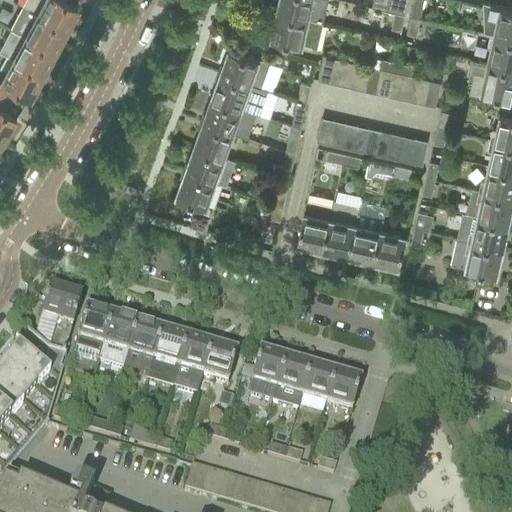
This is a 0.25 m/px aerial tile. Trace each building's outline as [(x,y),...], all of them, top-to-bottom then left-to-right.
[(24,0),(22,6),(35,13),(63,29),(64,27),(67,28),(72,19),(69,17),(75,6),(64,0),(24,0)] [(277,0),(275,12),(308,19),(311,0),(277,0)] [(327,0),(311,0),(308,19),(322,23),(327,0)] [(386,11),(388,0),(373,0),(372,8),(386,11)] [(388,0),(386,11),(395,13),(404,15),(407,0),(388,0)] [(414,0),(410,17),(420,19),(424,2),(414,0)] [(511,8),(500,6),(482,2),(484,32),(493,34),(511,38),(511,8)] [(22,6),(10,29),(21,34),(23,35),(51,51),(63,29),(35,13),(22,6)] [(308,19),(275,12),(275,13),(277,13),(274,24),(272,23),(269,38),(316,49),(322,23),(308,19)] [(395,13),(391,29),(401,31),(404,15),(395,13)] [(410,17),(407,33),(416,35),(420,19),(410,17)] [(10,29),(0,46),(0,51),(9,56),(39,73),(51,51),(23,35),(21,34),(10,29)] [(493,36),(487,63),(511,69),(511,38),(493,34),(493,36)] [(224,62),(220,73),(260,87),(269,62),(227,48),(222,62),(224,62)] [(0,93),(1,94),(7,85),(27,96),(33,85),(36,86),(41,77),(38,75),(39,73),(9,56),(0,72),(0,93)] [(317,81),(329,83),(334,60),(322,57),(317,81)] [(381,59),(379,67),(394,70),(396,63),(381,59)] [(511,69),(487,63),(469,59),(466,73),(472,74),(467,94),(496,101),(497,96),(511,99),(511,69)] [(329,83),(341,86),(346,62),(334,60),(329,83)] [(282,67),(269,62),(260,87),(266,89),(274,92),(282,67)] [(341,86),(352,89),(358,65),(346,62),(341,86)] [(396,63),(394,70),(411,74),(413,66),(396,63)] [(352,89),(364,91),(369,68),(358,65),(352,89)] [(364,91),(376,94),(381,70),(369,68),(364,91)] [(376,94),(387,96),(393,73),(381,70),(376,94)] [(215,83),(210,97),(241,108),(256,113),(258,114),(266,89),(260,87),(220,73),(217,84),(215,83)] [(387,96),(399,99),(404,76),(393,73),(387,96)] [(399,99),(411,102),(416,78),(404,76),(399,99)] [(411,102),(423,104),(428,81),(416,78),(411,102)] [(428,81),(423,104),(434,107),(440,84),(428,81)] [(300,84),(296,100),(306,102),(310,86),(300,84)] [(274,92),(266,89),(258,114),(269,118),(278,93),(274,92)] [(0,137),(0,138),(2,136),(4,138),(11,129),(8,127),(15,117),(0,106),(0,95),(1,94),(0,93),(0,137)] [(207,112),(203,122),(232,133),(247,138),(256,113),(241,108),(210,97),(205,111),(207,112)] [(296,100),(290,125),(300,127),(306,102),(296,100)] [(440,111),(436,128),(446,130),(450,114),(440,111)] [(492,129),(489,140),(492,141),(511,145),(511,117),(498,114),(495,130),(492,129)] [(321,118),(316,142),(319,143),(328,145),(333,120),(321,118)] [(333,120),(328,145),(339,147),(345,123),(333,120)] [(197,132),(192,146),(224,157),(232,133),(203,122),(199,133),(197,132)] [(345,123),(339,147),(351,150),(357,126),(345,123)] [(357,126),(351,150),(363,153),(368,128),(357,126)] [(368,128),(363,153),(375,155),(380,131),(368,128)] [(436,128),(433,144),(443,146),(446,130),(436,128)] [(380,131),(375,155),(386,158),(392,134),(380,131)] [(392,134),(386,158),(398,161),(404,136),(392,134)] [(288,135),(285,151),(294,153),(298,137),(288,135)] [(404,136),(398,161),(410,163),(415,139),(404,136)] [(415,139),(410,163),(422,166),(427,144),(427,142),(415,139)] [(490,151),(487,166),(511,171),(511,145),(492,141),(489,140),(487,150),(490,151)] [(189,160),(185,171),(215,182),(226,186),(235,161),(224,157),(192,146),(187,160),(189,160)] [(294,153),(285,151),(281,167),(290,169),(294,153)] [(327,151),(325,160),(342,164),(344,154),(327,151)] [(344,154),(342,164),(358,168),(360,158),(344,154)] [(369,160),(365,176),(371,178),(376,172),(392,175),(395,166),(369,160)] [(429,163),(425,178),(435,181),(439,165),(429,163)] [(395,166),(392,175),(409,179),(411,169),(395,166)] [(478,190),(481,191),(482,191),(511,198),(511,197),(511,171),(487,166),(483,180),(480,180),(478,190)] [(215,182),(185,171),(182,182),(180,182),(175,196),(207,207),(215,182)] [(425,178),(422,194),(432,196),(435,181),(425,178)] [(277,186),(273,202),(283,205),(286,188),(277,186)] [(471,189),(466,215),(475,217),(477,217),(508,224),(511,210),(509,209),(511,198),(482,191),(481,191),(478,190),(471,189)] [(311,246),(322,248),(332,207),(306,201),(296,244),(311,247),(311,246)] [(333,252),(347,255),(357,212),(359,207),(333,201),(332,207),(322,248),(333,251),(333,252)] [(283,205),(273,202),(269,219),(279,221),(283,205)] [(362,257),(373,259),(380,228),(382,218),(357,212),(347,255),(361,259),(362,257)] [(417,213),(413,229),(423,231),(427,215),(417,213)] [(465,214),(459,239),(500,249),(503,238),(504,238),(508,224),(477,217),(475,217),(466,215),(465,214)] [(380,228),(373,259),(384,262),(384,263),(398,267),(406,235),(380,228)] [(423,231),(413,229),(410,245),(419,247),(423,231)] [(457,239),(455,238),(449,265),(496,275),(499,261),(498,261),(500,249),(457,239)] [(47,351),(62,356),(78,299),(47,290),(47,292),(46,292),(39,301),(42,304),(41,308),(42,308),(39,318),(54,322),(46,351),(47,351)] [(70,355),(96,363),(109,318),(99,315),(99,314),(84,309),(70,355)] [(54,322),(39,318),(32,341),(41,349),(46,351),(54,322)] [(96,363),(121,370),(122,368),(125,357),(135,324),(120,320),(120,321),(109,318),(96,363)] [(125,357),(122,368),(146,376),(150,364),(159,333),(148,330),(148,328),(135,324),(125,357)] [(155,381),(170,386),(184,339),(170,335),(170,336),(159,333),(150,364),(146,376),(156,378),(155,381)] [(194,396),(200,379),(209,348),(198,344),(198,343),(184,339),(170,386),(170,389),(194,396)] [(220,351),(209,348),(200,379),(225,386),(228,378),(232,363),(235,354),(220,350),(220,351)] [(13,349),(1,364),(33,392),(46,377),(13,349)] [(44,361),(59,366),(62,356),(47,351),(44,361)] [(249,385),(246,395),(271,403),(274,392),(284,361),(273,358),(273,357),(272,356),(258,352),(253,371),(249,383),(249,385)] [(271,403),(271,404),(296,412),(300,400),(299,400),(309,367),(295,363),(295,364),(284,361),(274,392),(271,403)] [(1,364),(0,364),(0,390),(20,407),(33,392),(1,364)] [(300,400),(324,407),(333,376),(322,373),(323,371),(309,367),(299,400),(300,400)] [(249,383),(253,371),(243,368),(239,380),(249,383)] [(333,376),(324,407),(350,414),(359,382),(345,378),(344,379),(333,376)] [(0,390),(0,416),(7,422),(20,407),(0,390)] [(232,400),(220,397),(217,409),(229,413),(232,400)] [(54,411),(52,420),(68,425),(71,416),(54,411)] [(89,421),(87,430),(102,435),(105,426),(89,421)] [(105,426),(102,435),(118,440),(121,431),(105,426)] [(204,437),(220,442),(223,433),(206,428),(204,437)] [(139,431),(135,445),(151,450),(154,439),(139,431)] [(223,433),(220,442),(236,447),(239,438),(223,433)] [(154,439),(151,450),(170,455),(173,446),(159,442),(154,439)] [(265,455),(281,460),(284,451),(268,446),(265,455)] [(284,451),(281,460),(297,465),(299,455),(284,451)] [(318,461),(315,470),(331,475),(333,466),(318,461)] [(182,490),(193,494),(200,471),(188,467),(182,490)] [(193,494),(205,497),(212,474),(200,471),(193,494)] [(205,497),(216,501),(223,478),(212,474),(205,497)] [(216,501),(228,504),(235,481),(223,478),(216,501)] [(97,511),(103,498),(72,485),(64,504),(5,479),(0,490),(0,511),(97,511)] [(228,504),(240,507),(246,484),(235,481),(228,504)] [(240,507),(251,511),(258,488),(246,484),(240,507)] [(251,511),(255,511),(263,511),(270,491),(258,488),(251,511)] [(263,511),(276,511),(281,495),(270,491),(263,511)] [(276,511),(288,511),(293,498),(281,495),(276,511)] [(288,511),(301,511),(304,502),(293,498),(288,511)] [(301,511),(313,511),(316,505),(304,502),(301,511)]
